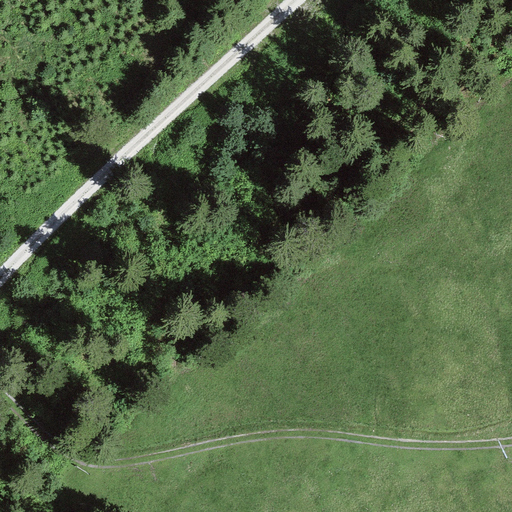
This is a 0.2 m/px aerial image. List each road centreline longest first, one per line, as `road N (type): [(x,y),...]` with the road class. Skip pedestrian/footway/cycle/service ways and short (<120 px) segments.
road 1 (track): [(511,441),(271,434),(96,466),(0,393)]
road 2 (track): [(0,281),(99,175),(294,0)]
